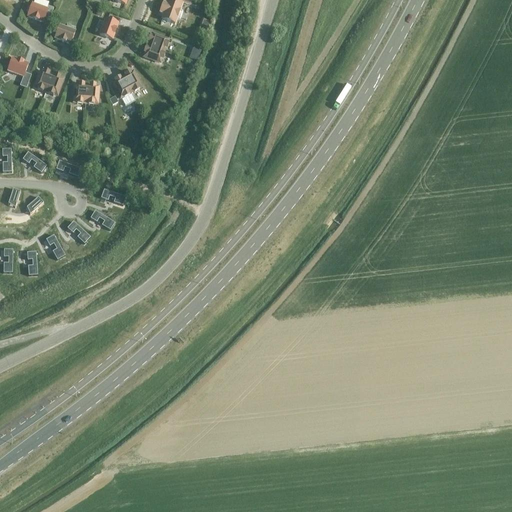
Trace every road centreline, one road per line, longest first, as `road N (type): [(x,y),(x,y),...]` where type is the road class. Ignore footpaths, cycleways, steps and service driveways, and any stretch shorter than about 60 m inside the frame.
road 1 (primary): [(0,465),(131,366),(217,284),(354,110),(416,0)]
road 2 (primary): [(401,0),(341,105),(195,282),(0,441)]
road 3 (unclassified): [(0,364),(134,294),(179,255),(202,219),(269,0)]
road 4 (residential): [(0,17),(52,55),(109,68),(132,51),(143,0)]
